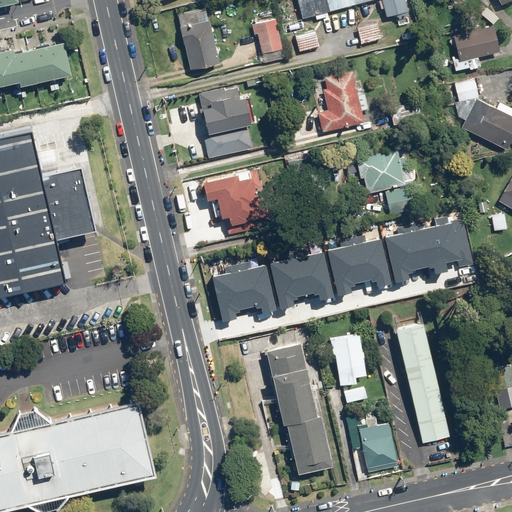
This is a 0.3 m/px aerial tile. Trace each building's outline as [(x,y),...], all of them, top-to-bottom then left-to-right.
[(297,0),(302,17),(370,0),(297,0)] [(381,0),(386,15),(408,10),(405,0),(381,0)] [(205,7),(177,13),(189,68),(217,62),(205,7)] [(275,18),(252,23),(253,32),(258,31),(262,52),(282,48),(275,18)] [(377,21),(357,27),(361,42),(381,37),(377,21)] [(494,23),(453,33),(458,56),(448,58),(451,70),(480,63),(478,56),(501,50),(494,23)] [(295,35),(299,50),(320,44),(316,30),(295,35)] [(70,73),(63,41),(15,52),(13,46),(0,48),(0,84),(18,81),(19,84),(70,73)] [(323,88),(327,108),(318,110),(322,130),(362,122),(360,109),(368,107),(365,91),(358,92),(353,69),(324,75),(326,87),(323,88)] [(203,111),(207,131),(203,132),(208,157),(253,148),(248,123),(250,122),(245,96),(239,97),(236,86),(225,88),(225,86),(199,91),(202,106),(200,107),(201,111),(203,111)] [(496,106),(477,96),(475,100),(466,95),(456,115),(465,119),(461,127),(505,149),(511,135),(511,107),(499,100),(496,106)] [(409,101),(388,107),(394,129),(434,117),(429,99),(410,104),(409,101)] [(27,119),(0,125),(0,293),(65,278),(55,237),(93,228),(77,163),(40,172),(27,119)] [(396,148),(356,156),(360,176),(363,175),(366,192),(385,188),(390,213),(414,208),(410,184),(406,185),(403,170),(409,169),(406,155),(398,156),(396,148)] [(308,156),(287,159),(290,177),(310,174),(308,156)] [(246,169),(202,178),(205,197),(215,195),(219,215),(228,213),(230,222),(253,217),(254,220),(271,216),(267,198),(256,200),(254,188),(262,186),(259,171),(247,173),(246,169)] [(460,269),(475,265),(464,219),(450,222),(449,216),(436,219),(438,225),(448,263),(453,262),(453,265),(459,264),(460,269)] [(436,275),(450,272),(448,263),(438,225),(427,227),(426,221),(410,225),(421,270),(429,268),(429,271),(435,270),(436,275)] [(385,238),(396,284),(411,281),(410,276),(415,275),(414,272),(421,270),(410,225),(397,229),(399,235),(385,238)] [(379,288),(394,285),(384,238),(371,241),(369,235),(355,238),(365,283),(373,281),(373,284),(378,283),(379,288)] [(329,250),(340,297),(355,293),(354,288),(359,287),(358,284),(365,283),(355,238),(341,241),(343,247),(329,250)] [(320,302),(335,298),(324,252),(311,255),(310,249),(295,252),(305,297),(313,295),(313,298),(318,297),(320,302)] [(269,264),(280,311),(295,307),(294,302),(299,301),(298,298),(305,297),(295,252),(281,255),(283,261),(269,264)] [(262,314),(277,310),(266,264),(253,267),(252,261),(237,264),(247,309),(255,307),(255,310),(261,309),(262,314)] [(211,276),(222,323),(237,319),(236,314),(241,313),(240,310),(247,309),(237,264),(224,267),(225,273),(211,276)] [(423,320),(395,326),(422,442),(450,435),(423,320)] [(360,332),(330,336),(332,354),(335,354),(339,384),(356,382),(355,374),(365,373),(360,332)] [(300,341),(266,349),(283,422),(286,421),(297,472),(332,464),(321,413),(316,414),(300,341)] [(511,360),(490,366),(495,388),(511,384),(511,360)] [(365,387),(344,391),(345,401),(366,397),(365,387)] [(136,399),(0,429),(0,507),(153,473),(136,399)] [(356,409),(344,411),(352,447),(363,445),(368,469),(397,463),(388,421),(360,427),(356,409)]
